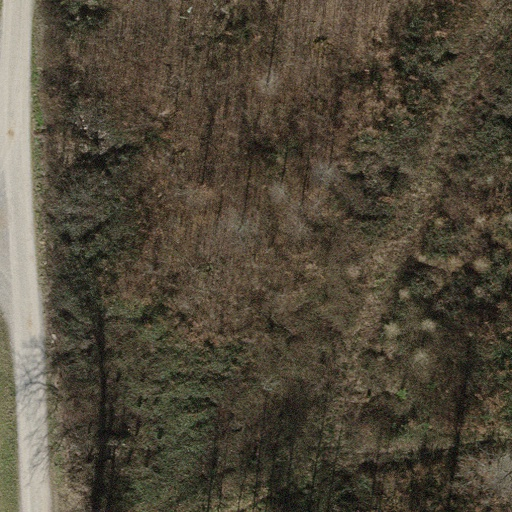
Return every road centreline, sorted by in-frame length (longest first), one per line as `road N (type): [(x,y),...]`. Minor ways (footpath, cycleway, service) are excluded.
road 1 (track): [(285,511),(481,0)]
road 2 (track): [(15,511),(0,244),(0,64),(10,0)]
road 3 (track): [(288,511),(511,473)]
